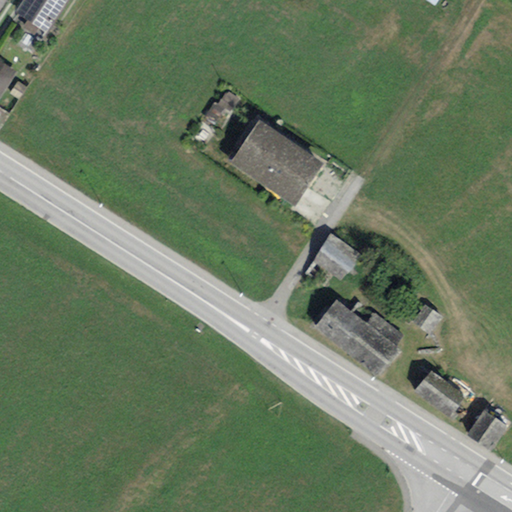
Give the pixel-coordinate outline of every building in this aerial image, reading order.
[(67,0),(28,0),(18,17),(45,34),(67,0)] [(260,127),(231,169),(291,210),(320,168),(260,127)] [(330,244),(317,262),(344,280),(356,263),(330,244)] [(335,306),(316,331),(379,380),(399,355),(335,306)] [(431,376),(416,394),(449,420),(463,403),(431,376)] [(507,429),(485,413),(469,436),(491,452),(507,429)]
